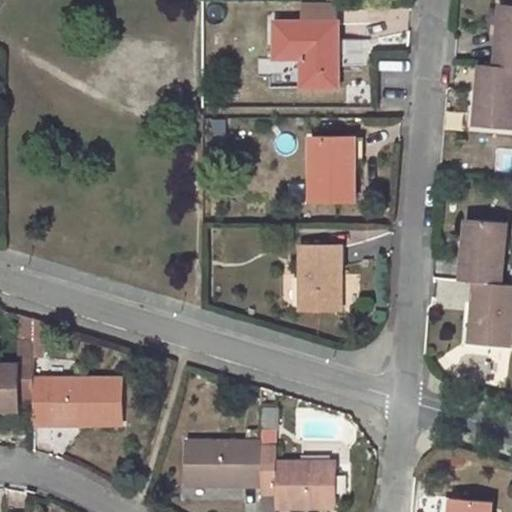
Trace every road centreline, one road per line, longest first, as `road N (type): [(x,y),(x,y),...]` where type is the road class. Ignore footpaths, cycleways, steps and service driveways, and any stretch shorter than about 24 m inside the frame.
road 1 (residential): [(402,398),(0,275)]
road 2 (residential): [(402,398),(431,0)]
road 3 (unclassified): [(0,462),(32,462),(112,511)]
